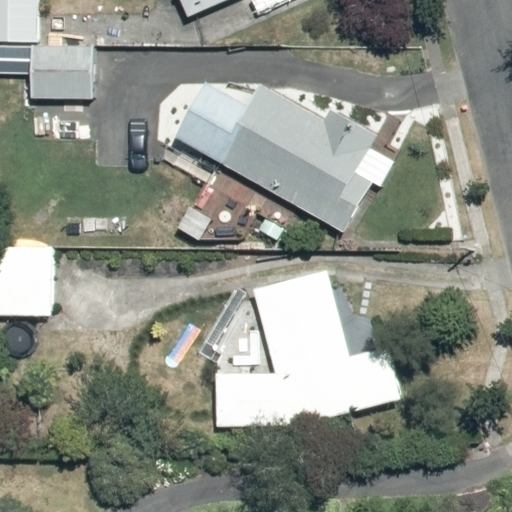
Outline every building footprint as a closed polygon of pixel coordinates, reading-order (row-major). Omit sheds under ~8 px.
[(0,0),(0,46),(38,46),(38,97),(103,97),(102,41),(46,41),(46,0),(0,0)] [(190,0),(199,19),(241,0),(190,0)] [(216,80),(182,138),(357,239),(408,152),(337,111),(332,119),(271,83),(258,104),(216,80)] [(0,261),(0,315),(55,316),(54,261),(0,261)] [(310,426),(413,399),(401,346),(357,356),(339,277),(264,294),(280,368),(222,374),(223,427),(310,426)]
